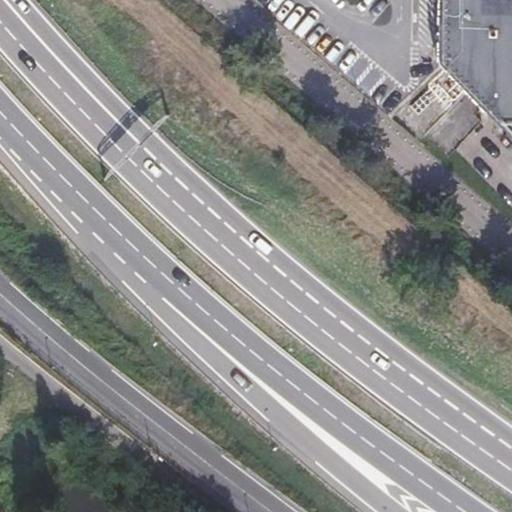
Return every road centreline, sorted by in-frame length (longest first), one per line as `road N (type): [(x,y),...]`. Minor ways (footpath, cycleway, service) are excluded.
road 1 (trunk): [(31,148),(215,323),(465,511)]
road 2 (trunk): [(31,148),(160,308),(390,511)]
road 3 (trunk): [(332,328),(17,0)]
road 4 (trunk): [(332,328),(118,150),(0,23)]
road 5 (unclassified): [(0,293),(271,511)]
road 6 (trunk): [(511,460),(332,328)]
